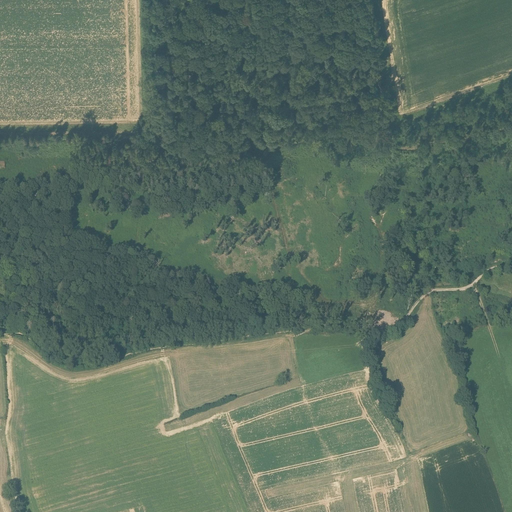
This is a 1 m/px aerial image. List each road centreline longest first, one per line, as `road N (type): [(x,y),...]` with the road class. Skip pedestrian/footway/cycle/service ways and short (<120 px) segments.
road 1 (track): [(0,139),(116,138),(159,158),(356,136),(416,147),(511,128)]
road 2 (track): [(299,328),(388,326),(430,290),(472,287)]
